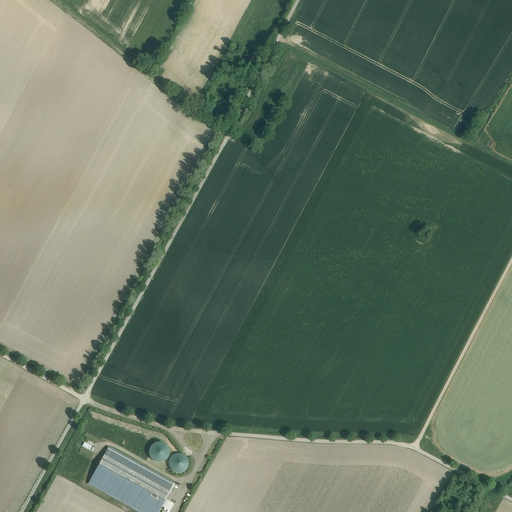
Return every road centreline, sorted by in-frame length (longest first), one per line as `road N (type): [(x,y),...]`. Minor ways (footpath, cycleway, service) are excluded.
road 1 (track): [(299,0),(22,511)]
road 2 (track): [(84,401),(178,428),(411,445),(511,499)]
road 3 (track): [(54,0),(229,133)]
road 4 (track): [(416,448),(511,262)]
road 5 (track): [(131,511),(85,483),(100,445),(109,442),(164,473)]
road 6 (track): [(279,37),(415,107)]
